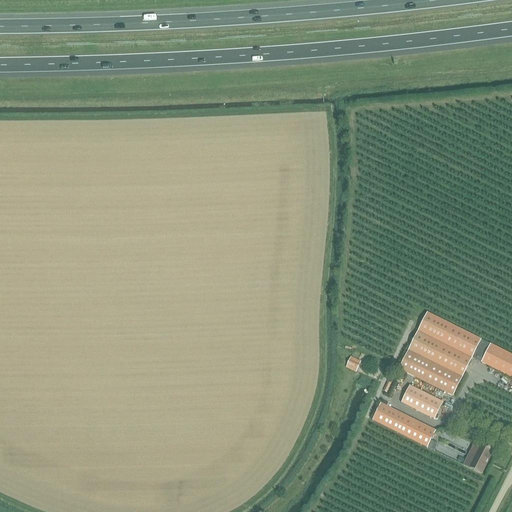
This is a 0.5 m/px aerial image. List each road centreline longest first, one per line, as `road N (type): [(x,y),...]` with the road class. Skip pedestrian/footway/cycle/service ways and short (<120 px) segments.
road 1 (motorway): [(0,66),(335,51),(511,32)]
road 2 (motorway): [(453,0),(175,27),(0,28)]
